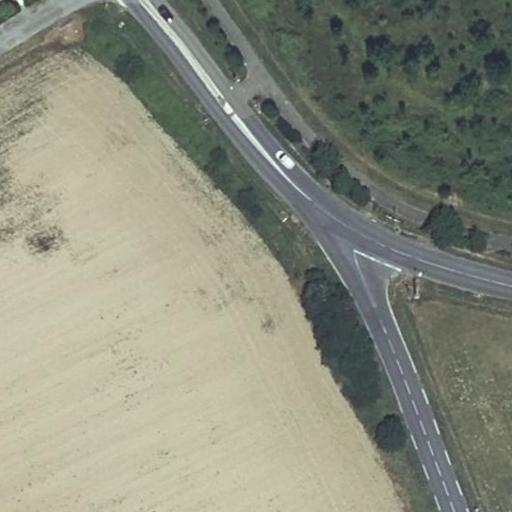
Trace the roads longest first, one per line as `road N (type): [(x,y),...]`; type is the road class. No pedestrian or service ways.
road 1 (unclassified): [(350,222),(361,282),(453,511)]
road 2 (tertiary): [(133,0),(248,149),(305,195)]
road 3 (tertiary): [(305,195),(155,0)]
road 4 (tertiary): [(350,222),(412,258),(511,286)]
